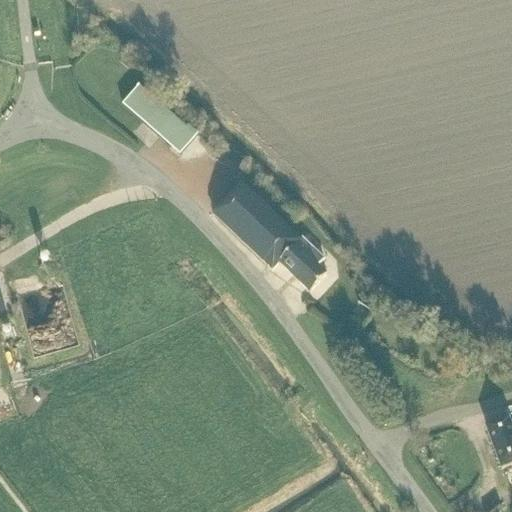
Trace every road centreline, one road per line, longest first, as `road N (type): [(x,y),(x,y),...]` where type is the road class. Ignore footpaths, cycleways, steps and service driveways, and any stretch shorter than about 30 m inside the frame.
road 1 (unclassified): [(377,451),(216,235),(136,167),(40,119)]
road 2 (unclassified): [(511,399),(421,425),(377,451)]
road 3 (unclassified): [(40,119),(22,0)]
